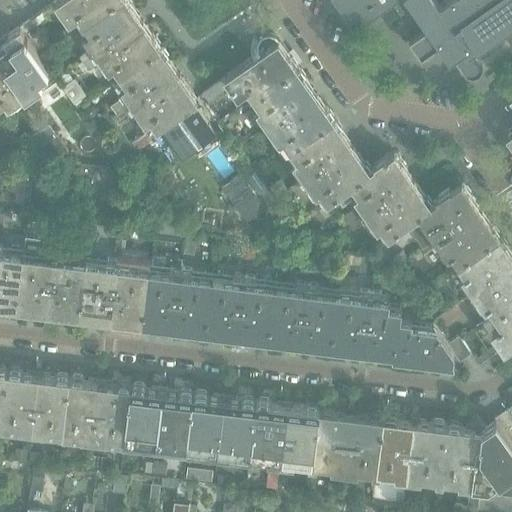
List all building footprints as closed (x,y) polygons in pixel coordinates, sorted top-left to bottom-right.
[(84,19),(110,0),(58,0),(68,16),(77,10),(84,19)] [(160,44),(146,25),(129,0),(110,0),(84,19),(91,30),(87,34),(94,44),(79,55),(89,68),(103,57),(109,66),(114,62),(121,72),(160,44)] [(511,0),(337,0),(355,25),(391,0),(392,0),(397,6),(406,20),(409,18),(413,24),(417,29),(409,35),(411,37),(415,43),(418,47),(422,52),(437,41),(441,38),(450,51),(464,71),(467,74),(471,75),(475,75),(479,74),(481,71),(483,67),(483,63),(482,59),(471,44),(505,20),(511,15),(511,0)] [(49,44),(42,34),(30,18),(19,26),(38,52),(49,44)] [(48,66),(38,52),(19,26),(7,34),(11,39),(0,46),(0,100),(5,97),(7,100),(40,76),(38,74),(48,66)] [(257,91),(297,64),(278,38),(277,37),(274,34),(270,33),(266,33),(262,35),(259,38),(254,35),(252,39),(251,44),(252,50),(254,54),(203,91),(210,101),(233,83),(238,90),(250,82),(257,91)] [(128,91),(110,104),(116,113),(124,107),(129,114),(139,107),(147,118),(151,115),(158,123),(180,156),(215,132),(192,99),(196,96),(160,44),(121,72),(129,82),(124,86),(128,91)] [(333,116),(315,90),(297,64),(257,91),(264,101),(260,104),(283,137),(287,134),(294,144),(333,116)] [(86,94),(74,77),(62,86),(74,102),(86,94)] [(42,103),(35,94),(31,97),(38,106),(42,103)] [(38,106),(31,97),(26,100),(31,109),(38,106)] [(370,168),(352,142),(333,116),(294,144),(301,154),(297,157),(320,189),(324,186),(331,196),(355,179),(370,168)] [(114,118),(104,125),(120,148),(130,141),(114,118)] [(49,123),(23,140),(28,145),(37,147),(57,134),(49,123)] [(237,144),(249,136),(247,132),(243,135),(240,131),(231,136),(237,144)] [(146,132),(119,151),(121,154),(125,159),(151,141),(152,141),(150,139),(146,133),(146,132)] [(430,202),(414,178),(394,150),(389,154),(388,152),(376,161),(377,163),(370,168),(355,179),(362,190),(359,192),(381,225),(386,222),(391,231),(418,213),(417,211),(430,202)] [(261,167),(256,160),(250,164),(255,171),(261,167)] [(238,173),(220,186),(245,222),(264,208),(238,173)] [(500,234),(481,208),(462,180),(450,188),(449,187),(438,195),(439,196),(432,201),(430,202),(417,211),(418,213),(448,255),(453,253),(460,262),(500,234)] [(347,224),(357,215),(352,208),(341,216),(347,224)] [(352,230),(363,222),(357,215),(347,224),(352,230)] [(194,253),(198,232),(186,230),(185,234),(183,251),(188,252),(194,253)] [(511,302),(511,251),(500,234),(460,262),(466,272),(462,276),(485,307),(489,305),(496,314),(511,302)] [(427,237),(417,245),(420,249),(431,242),(427,237)] [(431,242),(420,249),(421,250),(424,254),(434,247),(431,242)] [(17,302),(23,253),(5,251),(5,247),(0,246),(0,300),(3,301),(5,303),(13,304),(15,302),(17,302)] [(254,260),(255,248),(248,247),(246,259),(254,260)] [(80,310),(86,261),(67,259),(67,254),(44,252),(43,256),(23,253),(17,302),(18,302),(20,305),(28,306),(31,304),(66,309),(68,311),(76,312),(79,310),(80,310)] [(143,318),(149,269),(130,266),(130,262),(106,259),(106,263),(86,261),(80,310),(81,310),(83,313),(91,314),(94,312),(129,316),(131,319),(139,320),(142,318),(143,318)] [(308,273),(310,259),(303,259),(301,272),(308,273)] [(207,326),(212,276),(192,274),(193,269),(169,267),(169,271),(149,269),(143,318),(144,318),(146,320),(154,322),(157,320),(192,324),(194,326),(202,327),(205,325),(207,326)] [(270,333),(275,284),(255,282),(256,277),(232,274),(232,279),(212,276),(207,326),(208,326),(209,328),(217,329),(220,327),(256,331),(257,334),(265,335),(268,333),(270,333)] [(333,341),(338,292),(319,289),(320,285),(295,282),(295,287),(275,284),(270,333),(271,333),(272,336),(280,337),(283,335),(319,339),(320,342),(328,343),(331,341),(333,341)] [(394,351),(399,315),(400,307),(392,306),(392,302),(392,299),(382,297),(383,293),(359,289),(358,294),(338,292),(333,341),(334,341),(335,344),(344,345),(346,343),(381,347),(383,350),(392,351),(391,350),(394,351)] [(505,346),(511,340),(511,302),(496,314),(503,324),(494,330),(505,346)] [(446,338),(438,328),(434,324),(411,321),(412,317),(399,315),(394,351),(456,359),(456,357),(458,355),(446,338)] [(470,351),(462,338),(457,331),(446,338),(458,355),(460,359),(470,351)] [(481,363),(493,354),(489,348),(485,351),(483,349),(473,356),(477,362),(481,363)] [(64,431),(69,376),(68,375),(66,373),(58,372),(56,374),(21,370),(19,368),(11,367),(9,368),(7,368),(2,423),(64,431)] [(125,438),(131,383),(130,383),(128,381),(120,380),(118,382),(83,377),(81,375),(74,374),(71,376),(69,376),(64,431),(125,438)] [(188,446),(195,391),(192,391),(190,388),(182,387),(180,389),(145,385),(143,383),(135,382),(133,384),(131,383),(125,438),(188,446)] [(251,454),(258,399),(254,398),(252,396),(245,395),(242,397),(207,393),(205,390),(198,389),(195,391),(188,446),(251,454)] [(315,462),(321,407),(318,406),(316,404),(308,403),(306,405),(269,400),(267,398),(260,397),(258,399),(251,454),(315,462)] [(511,439),(511,404),(496,416),(511,439)] [(377,469),(384,414),(381,414),(379,412),(372,411),(369,413),(353,411),(333,408),(331,406),(323,405),(321,407),(315,462),(377,469)] [(439,477),(446,422),(445,422),(443,420),(435,419),(433,421),(397,416),(395,414),(387,413),(385,415),(384,414),(377,469),(439,477)] [(511,439),(496,416),(482,426),(475,425),(472,421),(466,425),(460,424),(458,422),(450,421),(448,422),(446,422),(439,477),(458,479),(458,482),(471,484),(471,488),(511,492),(511,439)] [(27,459),(28,448),(16,446),(14,458),(27,459)] [(41,459),(41,449),(32,449),(31,458),(41,459)] [(153,461),(155,450),(147,449),(145,460),(153,461)] [(87,466),(88,455),(81,454),(80,456),(77,455),(75,457),(75,464),(87,466)] [(105,466),(106,455),(92,454),(91,464),(105,466)] [(166,473),(168,461),(155,459),(153,472),(166,473)] [(187,465),(186,476),(212,480),(213,469),(187,465)] [(278,478),(279,468),(268,467),(267,485),(278,487),(278,478)] [(124,490),(126,474),(104,471),(102,487),(124,490)] [(227,483),(228,474),(217,473),(216,482),(227,483)] [(288,491),(289,484),(285,478),(278,478),(278,487),(277,490),(288,491)] [(328,482),(327,494),(339,496),(340,483),(328,482)] [(152,483),(151,490),(159,491),(160,484),(152,483)] [(343,488),(342,497),(358,499),(359,489),(343,488)] [(42,507),(43,494),(31,493),(29,507),(42,507)] [(456,511),(479,511),(482,496),(469,494),(468,506),(462,505),(462,504),(455,503),(454,511),(456,511)] [(409,506),(411,496),(404,495),(403,505),(409,506)] [(93,511),(94,502),(84,501),(82,511),(93,511)]
